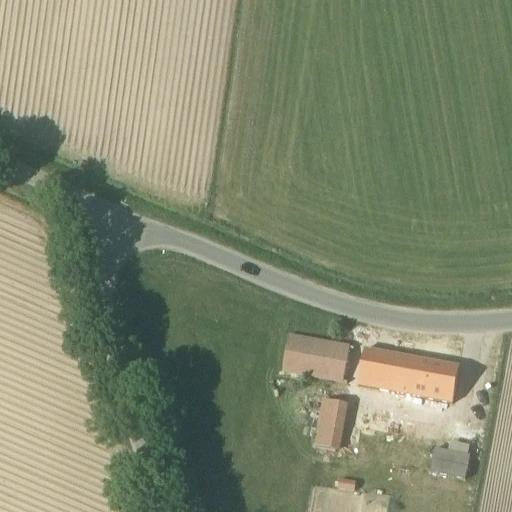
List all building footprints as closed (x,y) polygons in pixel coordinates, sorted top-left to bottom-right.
[(452,404),(459,369),(289,337),(282,372),(358,387),(355,402),(392,409),(395,394),(452,404)] [(338,450),(348,393),(327,389),(317,446),(338,450)] [(465,455),(470,428),(390,412),(385,439),(465,455)] [(333,500),(343,452),(316,447),(306,495),(333,500)] [(425,452),(421,476),(456,482),(460,459),(425,452)]
